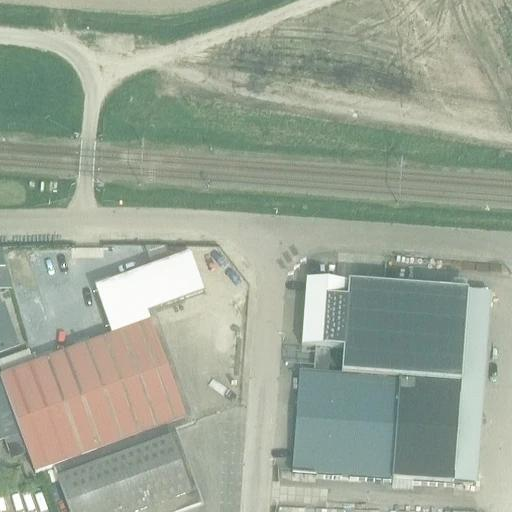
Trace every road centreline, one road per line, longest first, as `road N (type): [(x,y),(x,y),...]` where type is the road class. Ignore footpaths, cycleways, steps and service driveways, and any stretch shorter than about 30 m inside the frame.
road 1 (residential): [(253,511),(272,229)]
road 2 (unknown): [(255,481),(482,499),(511,489)]
road 3 (unclassified): [(511,245),(272,229)]
road 4 (track): [(93,80),(312,0)]
road 5 (unclassified): [(272,229),(80,217)]
road 6 (residential): [(80,217),(93,80)]
